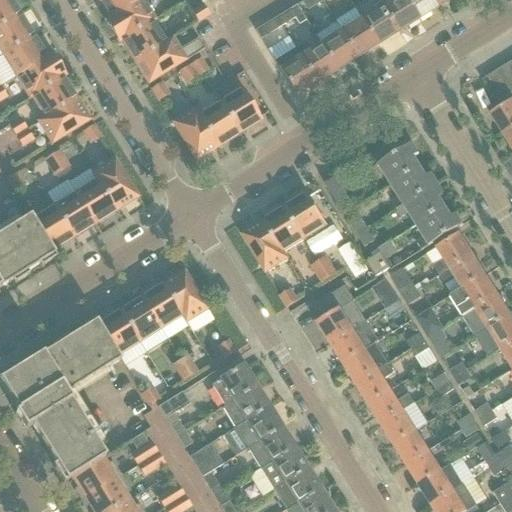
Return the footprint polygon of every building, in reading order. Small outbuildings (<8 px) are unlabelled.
[(0,0),(0,28),(20,16),(10,0),(0,0)] [(96,0),(109,19),(109,20),(140,0),(96,0)] [(109,19),(104,22),(118,44),(120,43),(152,22),(155,21),(141,0),(140,0),(109,20),(109,19)] [(321,3),(319,0),(306,0),(302,3),(307,11),(321,3)] [(375,0),(381,8),(397,34),(418,22),(404,0),(375,0)] [(404,0),(418,22),(438,9),(432,0),(404,0)] [(432,0),(438,9),(451,0),(432,0)] [(191,13),(198,24),(209,17),(202,6),(191,13)] [(289,11),(275,20),(280,29),(294,20),(298,26),(305,22),(296,7),(289,11)] [(381,8),(361,21),(377,47),(397,34),(381,8)] [(0,28),(0,58),(2,57),(34,37),(20,16),(0,28)] [(275,20),(265,26),(270,35),(280,29),(275,20)] [(361,21),(340,34),(357,60),(377,47),(361,21)] [(152,22),(120,43),(121,43),(123,46),(133,64),(166,44),(165,43),(163,40),(153,24),(153,23),(152,22)] [(340,34),(320,47),(336,73),(357,60),(340,34)] [(2,57),(0,58),(0,87),(15,79),(47,58),(34,37),(2,57)] [(287,39),(266,52),(273,64),(274,64),(279,72),(295,99),(296,98),(316,85),(294,51),(287,39)] [(166,44),(133,64),(147,86),(204,50),(197,40),(180,51),(172,40),(166,44)] [(306,44),(294,51),(316,85),(336,73),(320,47),(311,52),(306,44)] [(47,58),(15,79),(28,100),(65,77),(52,55),(47,58)] [(200,60),(189,67),(196,79),(207,72),(200,60)] [(511,63),(503,69),(511,84),(511,63)] [(196,79),(189,67),(179,73),(186,85),(196,79)] [(511,84),(503,69),(493,76),(506,97),(511,93),(511,84)] [(506,97),(493,76),(482,82),(496,104),(506,97)] [(63,78),(31,98),(31,99),(32,100),(43,118),(43,119),(44,120),(76,100),(64,81),(63,79),(63,78)] [(150,91),(158,102),(168,96),(161,84),(150,91)] [(219,104),(239,136),(261,122),(241,90),(219,104)] [(76,100),(37,124),(51,146),(90,122),(76,100)] [(511,102),(490,117),(503,137),(511,131),(511,102)] [(193,110),(218,149),(239,136),(219,104),(198,117),(194,110),(193,110)] [(218,149),(193,110),(171,124),(195,163),(218,149)] [(8,127),(15,138),(26,131),(20,120),(8,127)] [(82,134),(90,145),(100,138),(93,127),(82,134)] [(26,131),(15,138),(22,149),(33,142),(26,131)] [(511,131),(503,137),(511,151),(511,131)] [(379,169),(390,187),(418,169),(412,160),(418,157),(411,146),(401,153),(396,146),(393,148),(391,145),(362,164),(369,175),(379,169)] [(59,152),(51,157),(61,173),(69,168),(59,152)] [(61,173),(51,157),(44,161),(54,177),(61,173)] [(96,180),(117,212),(138,199),(114,160),(91,174),(95,181),(96,180)] [(392,206),(396,213),(437,187),(430,177),(425,180),(418,169),(390,187),(399,201),(392,206)] [(7,181),(14,192),(24,186),(17,174),(7,181)] [(324,185),(334,200),(344,194),(335,179),(324,185)] [(75,194),(95,226),(117,212),(96,180),(95,181),(75,194)] [(408,215),(416,228),(444,210),(438,200),(443,197),(437,187),(396,213),(401,220),(408,215)] [(54,207),(74,239),(95,226),(75,194),(54,207)] [(344,194),(334,200),(343,216),(354,209),(344,194)] [(284,209),(304,241),(327,227),(306,195),(284,209)] [(32,220),(52,252),(74,239),(54,207),(32,220)] [(304,241),(284,209),(263,222),(287,261),(288,260),(284,254),(304,241)] [(444,210),(416,228),(424,240),(417,245),(422,253),(462,227),(455,217),(450,220),(444,210)] [(0,289),(12,282),(13,285),(16,283),(26,277),(29,275),(40,268),(43,267),(43,266),(53,260),(56,258),(52,252),(32,220),(30,217),(0,235),(0,289)] [(348,223),(356,236),(366,230),(358,217),(348,223)] [(287,261),(263,222),(241,236),(265,275),(287,261)] [(366,230),(356,236),(364,249),(374,242),(366,230)] [(432,268),(438,278),(471,257),(458,236),(436,250),(443,261),(432,268)] [(355,278),(368,270),(352,242),(338,250),(355,278)] [(380,254),(366,262),(375,277),(389,268),(385,261),(397,254),(391,243),(378,251),(380,254)] [(454,280),(461,291),(484,277),(471,257),(438,278),(443,287),(454,280)] [(326,259),(319,263),(328,279),(336,275),(326,259)] [(328,279),(319,263),(311,268),(321,284),(328,279)] [(390,278),(403,300),(416,292),(403,270),(390,278)] [(161,285),(186,324),(208,311),(183,272),(161,285)] [(450,298),(462,319),(497,297),(484,277),(461,291),(450,298)] [(186,324),(161,285),(140,299),(160,331),(181,318),(185,325),(186,324)] [(317,326),(330,347),(365,325),(352,305),(355,303),(345,288),(315,308),(324,322),(317,326)] [(279,298),(287,309),(297,302),(290,291),(279,298)] [(416,292),(403,300),(406,305),(407,306),(408,308),(421,299),(420,298),(416,292)] [(475,339),(487,332),(509,317),(497,297),(462,319),(475,339)] [(140,299),(119,312),(138,342),(139,344),(145,355),(167,341),(160,331),(140,299)] [(399,303),(386,311),(391,321),(405,312),(399,303)] [(431,310),(415,320),(428,340),(442,332),(444,331),(431,310)] [(139,344),(119,312),(98,325),(97,325),(120,361),(118,357),(139,344)] [(487,332),(475,339),(488,359),(499,352),(511,343),(511,321),(509,317),(487,332)] [(53,349),(0,382),(0,386),(17,414),(14,416),(24,432),(31,427),(55,466),(52,468),(54,470),(61,481),(65,479),(66,480),(86,467),(85,466),(87,465),(87,466),(103,456),(94,441),(65,395),(120,361),(117,358),(97,325),(98,325),(94,319),(91,321),(92,322),(82,329),(81,327),(78,329),(80,332),(69,339),(67,336),(64,338),(65,339),(55,346),(54,344),(51,346),(53,349)] [(330,347),(343,367),(373,347),(377,345),(365,325),(330,347)] [(442,332),(428,340),(433,348),(447,339),(442,332)] [(406,342),(411,351),(424,343),(419,334),(406,342)] [(235,353),(228,342),(217,349),(224,360),(235,353)] [(424,343),(411,351),(416,358),(428,349),(424,343)] [(511,343),(499,352),(511,372),(511,371),(511,343)] [(343,367),(355,387),(386,368),(373,347),(343,367)] [(187,357),(180,362),(189,378),(197,373),(187,357)] [(189,378),(180,362),(172,366),(182,382),(189,378)] [(462,364),(448,373),(453,381),(467,372),(462,364)] [(211,387),(224,408),(255,388),(242,367),(211,387)] [(355,387),(368,407),(391,392),(384,381),(392,377),(386,368),(355,387)] [(467,372),(453,381),(458,388),(472,380),(467,372)] [(444,376),(432,383),(437,391),(449,384),(444,376)] [(449,384),(437,391),(441,399),(453,391),(449,384)] [(222,409),(234,430),(268,409),(255,388),(224,408),(222,409)] [(141,396),(148,408),(159,401),(152,390),(141,396)] [(368,407),(380,427),(404,412),(415,405),(410,396),(398,403),(391,392),(368,407)] [(181,393),(158,407),(165,419),(188,405),(181,393)] [(487,405),(474,414),(478,421),(492,413),(487,405)] [(234,430),(222,438),(235,458),(247,450),(281,429),(268,409),(234,430)] [(380,427),(393,447),(416,432),(404,412),(380,427)] [(492,413),(478,421),(482,427),(483,429),(497,421),(496,419),(495,418),(492,413)] [(469,417),(457,424),(462,432),(474,424),(469,417)] [(168,425),(176,438),(184,433),(176,420),(168,425)] [(474,424),(462,432),(467,439),(479,431),(474,424)] [(247,450),(260,471),(294,450),(281,429),(247,450)] [(393,447),(405,467),(429,452),(416,432),(393,447)] [(184,433),(176,438),(183,449),(191,444),(184,433)] [(484,445),(477,434),(462,444),(469,454),(484,445)] [(130,457),(137,467),(157,455),(151,444),(130,457)] [(486,444),(476,450),(485,463),(486,462),(495,457),(492,453),(487,445),(486,444)] [(210,446),(189,459),(201,478),(209,473),(222,465),(210,446)] [(511,449),(510,447),(496,456),(501,463),(511,456),(511,449)] [(260,471),(248,478),(261,499),(273,491),(307,470),(294,450),(260,471)] [(405,467),(418,487),(442,473),(429,452),(405,467)] [(157,455),(137,467),(143,478),(164,465),(157,455)] [(73,491),(80,502),(121,477),(111,463),(106,466),(102,460),(105,458),(103,456),(87,466),(87,465),(85,466),(86,467),(66,480),(65,479),(61,481),(63,484),(70,480),(76,489),(73,491)] [(485,463),(484,464),(488,471),(501,463),(496,456),(495,457),(485,463)] [(511,456),(501,463),(506,471),(511,466),(511,456)] [(501,463),(488,471),(493,479),(495,478),(506,471),(501,463)] [(461,488),(449,468),(442,473),(418,487),(431,507),(454,493),(461,488)] [(286,511),(295,506),(320,491),(307,470),(273,491),(286,511)] [(209,473),(201,478),(215,499),(225,492),(221,485),(217,487),(209,473)] [(112,511),(129,502),(124,495),(130,492),(121,477),(80,502),(86,511),(112,511)] [(511,481),(494,493),(501,505),(511,498),(511,481)] [(157,499),(163,510),(184,497),(177,487),(157,499)] [(461,488),(431,507),(433,511),(469,511),(474,509),(461,488)] [(295,506),(286,511),(285,511),(331,511),(333,511),(320,491),(295,506)] [(184,497),(163,510),(164,511),(184,511),(191,508),(184,497)] [(511,511),(511,498),(501,505),(505,511),(511,511)] [(112,511),(142,511),(138,506),(133,509),(129,502),(112,511)] [(234,511),(229,503),(219,509),(221,511),(234,511)]
